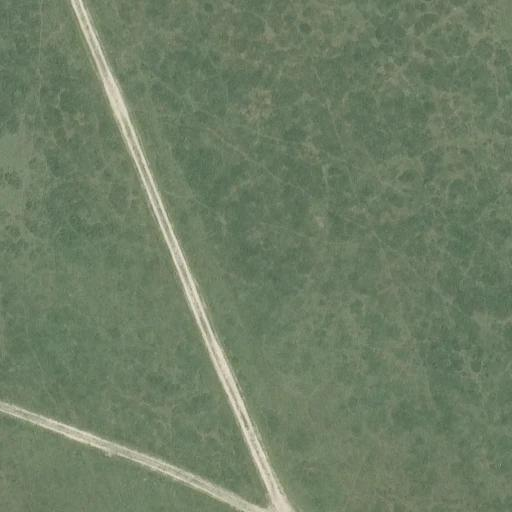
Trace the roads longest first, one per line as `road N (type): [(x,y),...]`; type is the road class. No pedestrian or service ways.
road 1 (track): [(76,0),(283,511)]
road 2 (track): [(255,511),(129,452),(0,407)]
